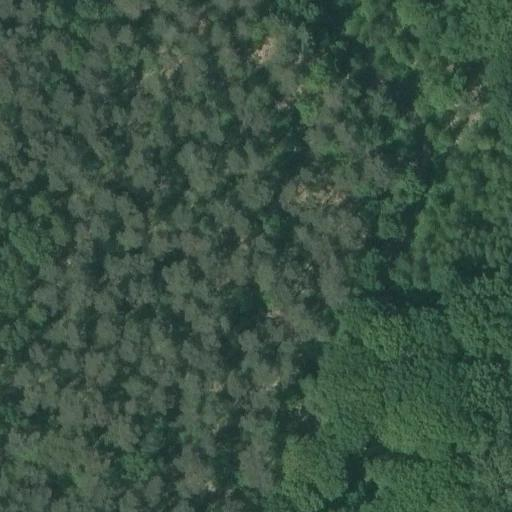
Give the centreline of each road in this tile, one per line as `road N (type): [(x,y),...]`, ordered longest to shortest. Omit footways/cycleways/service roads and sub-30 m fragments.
road 1 (track): [(27,0),(424,175)]
road 2 (track): [(424,175),(373,311),(273,511)]
road 3 (track): [(0,424),(265,511)]
road 4 (track): [(424,175),(427,144),(313,0)]
road 5 (track): [(373,311),(511,318)]
